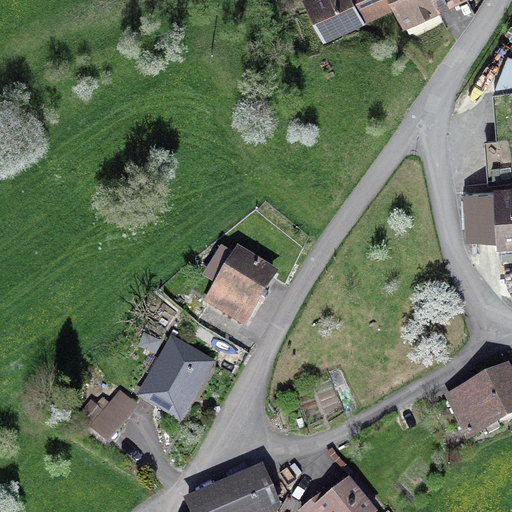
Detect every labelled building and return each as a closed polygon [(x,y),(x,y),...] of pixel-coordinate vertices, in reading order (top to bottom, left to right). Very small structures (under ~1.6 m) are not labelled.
[(391,5),(388,0),(309,0),(308,1),(325,38),(354,24),(356,28),(362,25),(359,20),(391,5)] [(388,0),(391,5),(400,24),(436,7),(432,0),(388,0)] [(511,183),(511,92),(493,94),(497,142),(485,143),(488,185),(511,183)] [(511,191),(464,195),(466,241),(511,237),(511,191)] [(206,303),(241,325),(270,277),(236,256),(206,303)] [(170,344),(139,399),(178,421),(209,366),(170,344)] [(511,415),(511,387),(504,373),(448,401),(451,407),(439,412),(447,428),(458,422),(466,438),(484,429),(487,435),(497,430),(494,424),(511,415)] [(91,428),(107,441),(132,410),(117,397),(91,428)] [(98,418),(86,408),(78,418),(90,427),(98,418)] [(273,511),(273,510),(274,509),(260,476),(188,508),(190,511),(273,511)] [(366,511),(345,486),(322,505),(318,500),(303,511),(366,511)]
